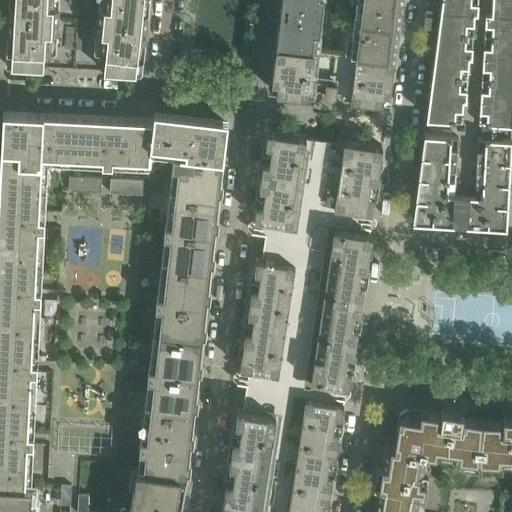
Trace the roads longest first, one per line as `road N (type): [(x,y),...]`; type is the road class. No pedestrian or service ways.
road 1 (residential): [(192,511),(251,109),(163,94)]
road 2 (residential): [(511,246),(388,238),(421,0)]
road 3 (residential): [(511,388),(365,380),(344,511)]
road 4 (residential): [(163,94),(0,87)]
